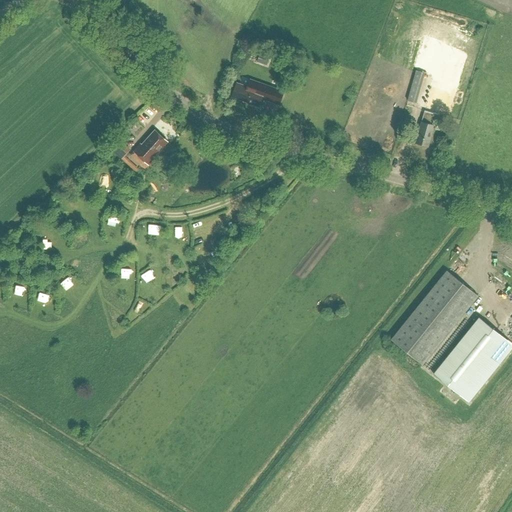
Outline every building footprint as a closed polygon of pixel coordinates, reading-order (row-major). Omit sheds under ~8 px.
[(444,85),(451,87),(455,73),(457,74),(460,75),(461,69),(466,54),(463,54),(461,53),(454,51),(449,65),(448,71),(444,85)] [(260,53),(257,61),(266,64),(269,56),(260,53)] [(248,87),(236,83),(231,96),(259,106),(262,98),(279,103),(284,91),(250,79),(248,87)] [(449,93),(442,91),(439,101),(446,103),(449,103),(451,104),(454,95),(452,94),(449,93)] [(433,124),(436,114),(426,111),(422,121),(421,121),(415,142),(428,146),(434,125),(433,124)] [(139,115),(134,118),(137,123),(143,120),(139,115)] [(155,158),(168,142),(154,130),(142,145),(140,143),(132,152),(150,167),(157,159),(155,158)] [(66,199),(61,207),(69,213),(75,205),(66,199)] [(108,219),(105,227),(114,230),(117,222),(108,219)] [(148,232),(155,234),(158,223),(151,221),(148,232)] [(170,235),(180,235),(180,224),(170,225),(170,235)] [(53,264),(55,274),(66,272),(63,261),(53,264)] [(121,277),(127,270),(118,264),(113,271),(121,277)] [(141,280),(151,273),(147,268),(137,275),(141,280)] [(446,272),(393,340),(425,365),(478,297),(446,272)] [(191,286),(197,278),(192,274),(185,282),(191,286)] [(141,280),(137,290),(146,293),(150,283),(141,280)] [(435,374),(470,402),(511,348),(511,344),(478,319),(435,374)]
